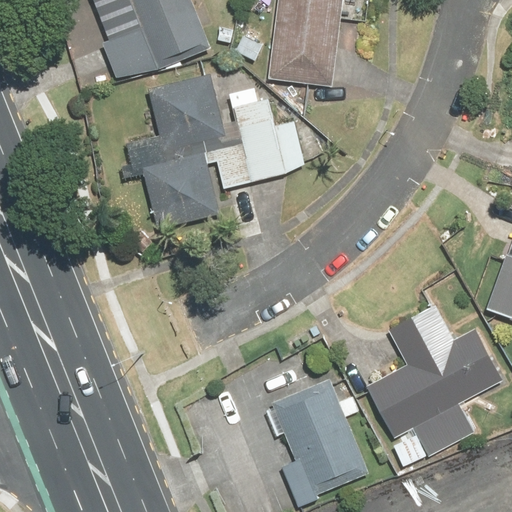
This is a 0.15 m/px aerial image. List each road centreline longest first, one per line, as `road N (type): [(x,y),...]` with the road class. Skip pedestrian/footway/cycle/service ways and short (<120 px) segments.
road 1 (residential): [(196,319),(281,285),(382,196),(436,105),(468,0)]
road 2 (primary): [(0,225),(118,511)]
